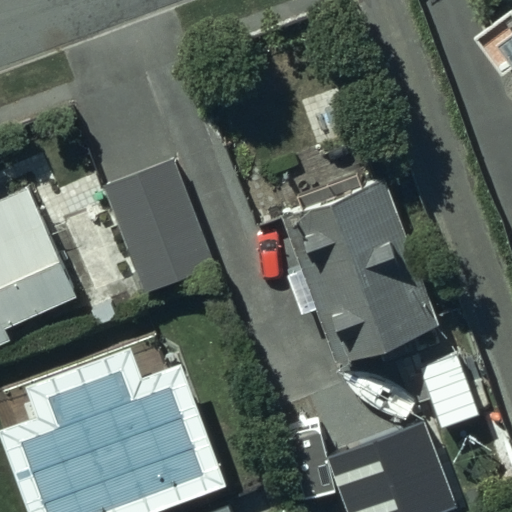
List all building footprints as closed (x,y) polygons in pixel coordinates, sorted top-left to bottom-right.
[(500,64),(509,58),(511,61),(511,73),(509,76),(511,89),(511,3),(511,2),(472,30),(500,64)] [(148,73),(76,102),(142,290),(216,261),(176,161),(182,159),(148,73)] [(283,221),(337,366),(441,327),(387,182),(283,221)] [(0,345),(15,339),(9,323),(78,295),(34,186),(0,199),(0,345)] [(459,348),(419,362),(420,367),(410,371),(420,397),(429,394),(439,424),(479,411),(459,348)] [(32,511),(172,511),(232,490),(186,363),(146,378),(135,349),(29,387),(41,421),(4,435),(32,511)] [(339,460),(357,511),(461,511),(430,427),(339,460)]
